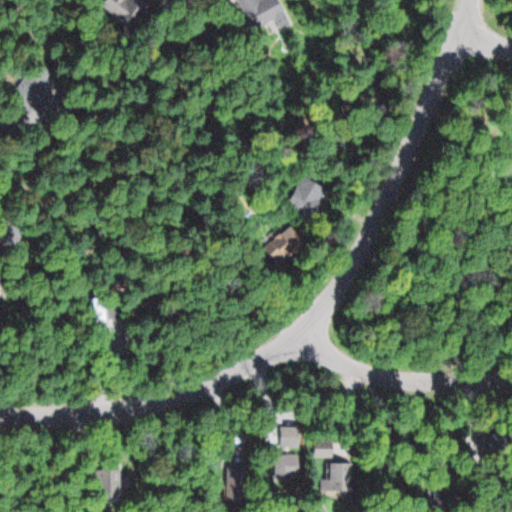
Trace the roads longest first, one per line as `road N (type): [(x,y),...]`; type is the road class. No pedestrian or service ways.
road 1 (residential): [(460,0),(388,197),(328,300),(296,333),(242,370),(123,411),(0,413)]
road 2 (residential): [(296,333),(381,379),(511,386)]
